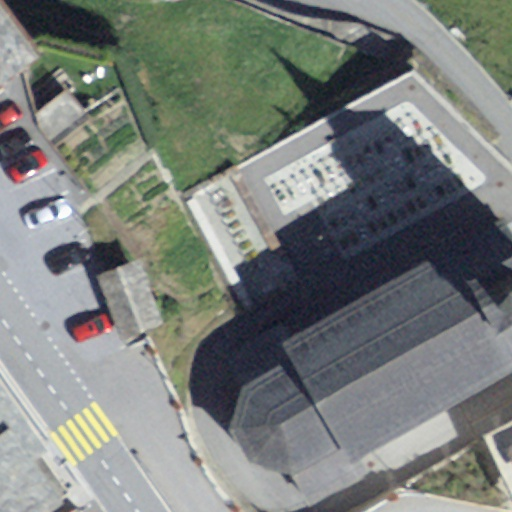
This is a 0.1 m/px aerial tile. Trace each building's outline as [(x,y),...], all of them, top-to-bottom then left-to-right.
[(0,19),(0,74),(26,56),(0,19)] [(348,453),(511,360),(511,323),(502,329),(475,281),(488,274),(471,245),(290,348),(279,329),(228,358),(248,392),(237,426),(255,456),(289,465),(309,499),(358,471),(348,453)] [(511,260),(488,274),(475,281),(502,329),(511,323),(511,260)] [(137,263),(100,276),(122,335),(159,321),(137,263)] [(0,511),(54,511),(78,495),(0,389),(0,511)] [(511,486),(511,428),(488,441),(511,486)]
